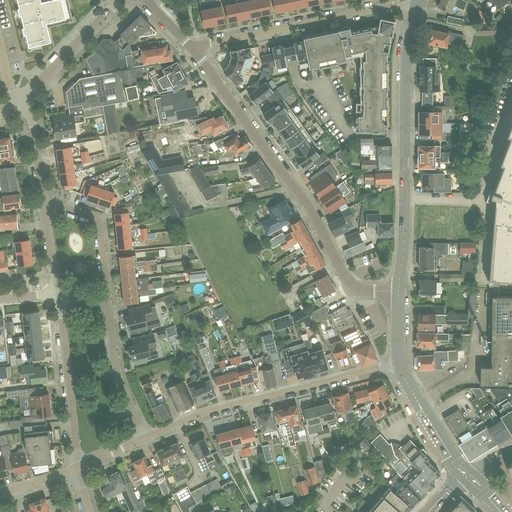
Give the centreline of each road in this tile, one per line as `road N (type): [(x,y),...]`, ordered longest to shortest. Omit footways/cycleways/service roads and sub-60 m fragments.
road 1 (tertiary): [(398,292),(348,284),(309,207),(193,51)]
road 2 (unclassified): [(145,438),(230,404),(397,362)]
road 3 (residential): [(193,51),(415,5)]
road 4 (tertiary): [(404,200),(405,52),(415,5)]
road 5 (residential): [(77,469),(58,295)]
road 6 (residential): [(19,101),(122,0)]
road 7 (residential): [(145,438),(115,366),(108,305)]
road 8 (residential): [(108,305),(98,221),(45,208)]
road 9 (tertiary): [(467,478),(397,362)]
